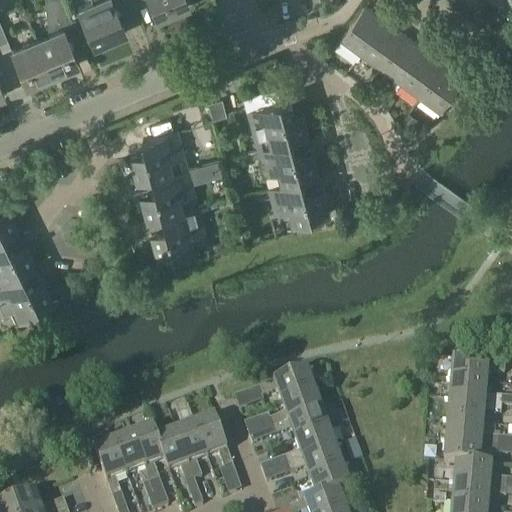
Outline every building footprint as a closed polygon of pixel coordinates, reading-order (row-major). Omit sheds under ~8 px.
[(36,39),(52,76),(79,64),(62,24),(71,19),(62,0),(45,0),(50,33),(36,39)] [(90,0),(91,3),(78,9),(92,45),(124,32),(111,0),(90,0)] [(186,0),(132,0),(133,1),(135,0),(149,0),(158,19),(188,6),(186,0)] [(511,0),(491,0),(511,15),(511,13),(511,0)] [(362,56),(384,24),(376,18),(379,14),(367,6),(341,41),(362,56)] [(382,70),(407,34),(395,26),(392,29),(384,24),(362,56),(382,70)] [(401,84),(424,52),(416,46),(419,43),(407,34),(382,70),(401,84)] [(27,87),(52,76),(36,39),(12,50),(27,87)] [(421,98),(446,63),(435,55),(432,58),(424,52),(401,84),(421,98)] [(446,63),(421,98),(442,112),(464,81),(455,75),(458,71),(446,63)] [(212,119),(226,115),(221,98),(207,102),(212,119)] [(272,146),(294,141),(310,136),(304,111),(286,116),(282,101),(248,110),(256,139),(269,135),(272,146)] [(148,154),(132,158),(139,183),(155,179),(155,178),(177,173),(174,161),(186,157),(179,130),(145,139),(148,154)] [(283,185),(304,179),(321,175),(314,150),(297,154),(294,141),(272,146),(259,150),(266,176),(279,173),(283,185)] [(166,217),(186,211),(183,199),(197,196),(190,169),(189,169),(177,173),(155,178),(155,179),(159,192),(142,197),(149,221),(166,217)] [(304,179),(283,185),(269,189),(276,215),(290,211),(294,223),(331,213),(324,188),(307,193),(304,179)] [(0,237),(3,236),(3,237),(19,229),(8,206),(0,209),(0,237)] [(166,217),(170,231),(153,235),(159,260),(197,250),(194,237),(206,234),(200,208),(186,211),(166,217)] [(9,250),(3,237),(3,236),(0,237),(0,282),(21,273),(36,265),(25,242),(9,250)] [(21,273),(0,282),(0,312),(0,313),(14,307),(19,318),(54,301),(43,278),(27,285),(21,273)] [(451,383),(485,386),(486,374),(503,376),(504,366),(487,365),(453,362),(451,383)] [(279,404),(314,392),(306,372),(272,385),(257,391),(261,400),(275,394),(279,404)] [(451,383),(449,404),(501,408),(501,400),(484,399),(485,386),(451,383)] [(272,429),(321,411),(314,392),(279,404),(283,416),(269,422),(272,429)] [(511,401),(501,400),(501,408),(501,409),(511,409),(511,401)] [(501,409),(501,408),(449,404),(447,424),(482,427),(483,415),(500,416),(501,409)] [(293,443),(328,430),(321,411),(272,429),(275,438),(289,432),(293,443)] [(195,426),(208,461),(219,457),(224,471),(232,468),(227,453),(214,418),(195,426)] [(447,424),(445,444),(497,449),(498,441),(481,439),(482,427),(447,424)] [(196,465),(208,461),(195,426),(175,433),(193,482),(201,479),(196,465)] [(161,451),(156,440),(152,429),(132,436),(150,485),(158,482),(153,468),(164,464),(159,452),(161,451)] [(286,468),(335,450),(328,430),(293,443),(297,454),(283,460),(286,468)] [(185,485),(193,482),(175,433),(156,440),(161,451),(159,452),(164,464),(168,475),(180,470),(185,485)] [(247,438),(250,446),(260,443),(257,435),(247,438)] [(143,488),(150,485),(132,436),(113,443),(126,477),(137,473),(143,488)] [(511,442),(498,441),(497,449),(511,450),(511,442)] [(114,482),(126,477),(113,443),(93,450),(111,499),(120,496),(114,482)] [(496,458),(497,449),(445,444),(444,466),(455,467),(467,468),(467,466),(478,467),(479,456),(496,458)] [(496,458),(511,459),(511,450),(497,449),(496,458)] [(307,482),(342,469),(335,450),(286,468),(289,476),(303,471),(307,482)] [(268,466),(259,469),(261,477),(271,473),(268,466)] [(491,468),(478,467),(467,466),(467,468),(455,467),(454,486),(505,491),(506,482),(490,480),(491,468)] [(327,498),(338,494),(349,489),(342,469),(307,482),(311,493),(297,498),(300,505),(326,495),(327,498)] [(261,477),(264,485),(274,481),(271,473),(261,477)] [(158,482),(150,485),(159,509),(167,506),(158,482)] [(143,488),(151,511),(159,509),(150,485),(143,488)] [(505,499),(505,491),(454,486),(452,506),(487,510),(488,497),(505,499)] [(344,511),(345,511),(338,494),(327,498),(326,495),(300,505),(289,510),(289,511),(344,511)] [(0,511),(59,511),(66,510),(63,502),(41,510),(35,495),(0,507),(0,511)] [(190,501),(193,509),(201,506),(198,498),(190,501)]
